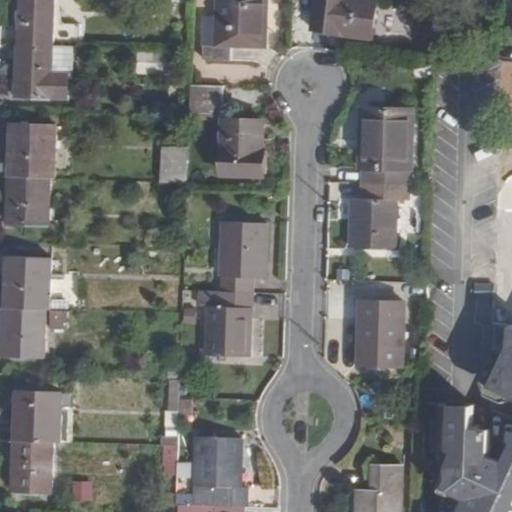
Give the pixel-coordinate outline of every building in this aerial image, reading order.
[(56,0),(21,0),(20,45),(55,46),(56,22),(56,0)] [(232,61),(232,47),(267,47),(267,29),(268,0),(219,0),(219,24),(204,24),(203,47),(205,47),(205,60),(232,61)] [(372,37),(375,2),(360,0),(315,0),(313,29),(372,37)] [(79,25),(56,22),(55,46),(76,47),(79,47),(79,25)] [(18,97),(70,99),(71,71),(54,71),(55,46),(20,45),(18,97)] [(76,47),(55,46),(54,71),(71,71),(76,71),(76,47)] [(436,51),(422,49),(420,63),(436,65),(436,51)] [(164,54),(139,54),(139,74),(164,74),(164,54)] [(225,84),(192,84),(191,115),(223,116),(225,84)] [(363,171),(364,171),(364,184),(413,184),(414,172),(413,172),(414,108),(364,107),(363,171)] [(264,176),(265,121),(226,120),(224,175),(264,176)] [(60,126),(14,125),(12,176),(53,178),(58,178),(60,126)] [(190,147),(164,146),(163,183),(189,183),(190,161),(190,148),(190,147)] [(202,148),(190,148),(190,161),(202,161),(202,148)] [(511,173),(499,173),(497,231),(511,231),(511,173)] [(11,222),(51,224),(53,178),(12,176),(11,222)] [(398,201),(413,202),(413,184),(364,184),(363,201),(354,201),(354,247),(397,249),(398,201)] [(269,224),(226,222),(222,292),(255,293),(257,278),(267,278),(269,224)] [(72,252),(71,268),(80,268),(81,252),(72,252)] [(53,260),(9,259),(7,309),(51,310),(53,260)] [(79,279),(55,278),(54,297),(78,297),(79,279)] [(253,308),(255,308),(255,293),(222,292),(200,291),(199,306),(210,307),(208,354),(251,356),(253,308)] [(404,366),(406,303),(362,301),(360,364),(404,366)] [(47,329),(69,330),(69,311),(51,310),(7,309),(6,355),(45,357),(47,329)] [(197,309),(185,309),(185,324),(197,324),(197,309)] [(511,346),(503,364),(494,384),(511,392),(511,346)] [(179,368),(169,368),(169,378),(179,378),(179,368)] [(174,420),(168,420),(168,445),(180,445),(181,415),(182,399),(182,381),(175,381),(174,420)] [(65,393),(19,391),(17,439),(55,441),(63,441),(64,397),(65,393)] [(64,397),(63,441),(73,441),(74,412),(77,412),(77,398),(64,397)] [(193,400),(182,399),(181,415),(192,415),(193,400)] [(459,511),(511,511),(511,447),(506,462),(489,454),(489,427),(473,426),(473,404),(443,404),(440,485),(466,497),(459,511)] [(245,439),(201,437),(197,505),(248,507),(250,487),(242,487),(245,439)] [(15,489),(53,491),(55,441),(17,439),(15,489)] [(166,444),(165,469),(179,470),(180,445),(168,445),(166,444)] [(375,464),(374,490),(360,490),(359,511),(402,511),(404,465),(375,464)] [(94,481),(73,481),(73,500),(94,500),(94,481)] [(248,511),(248,507),(197,505),(180,503),(179,511),(248,511)]
